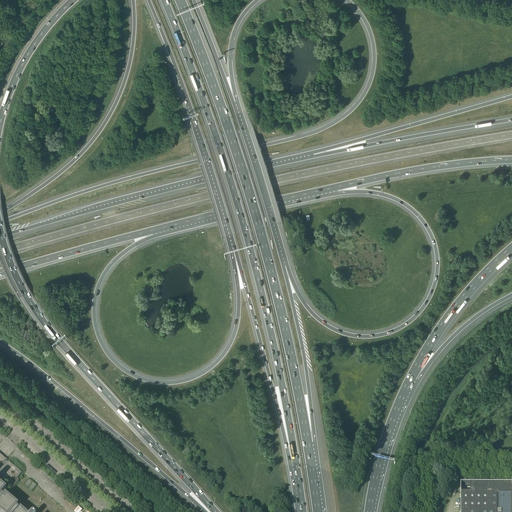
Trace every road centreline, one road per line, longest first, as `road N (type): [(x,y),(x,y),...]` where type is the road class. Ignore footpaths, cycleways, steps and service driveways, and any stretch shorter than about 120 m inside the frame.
road 1 (motorway): [(164,0),(245,231),(299,483)]
road 2 (motorway): [(347,0),(366,23),(374,54),(370,80),(349,112),(310,134),(115,182),(0,222)]
road 3 (motorway): [(307,442),(259,228),(179,0)]
road 4 (motorway): [(306,194),(385,195),(419,215),(437,255),(425,305),(381,335),(340,332),(304,304),(276,240)]
road 5 (motorway): [(230,234),(239,309),(233,338),(200,374),(156,383),(106,352),(95,295),(122,253),(171,226)]
road 6 (motorway): [(0,228),(17,279),(53,334),(215,511)]
road 7 (motorway): [(314,155),(0,237)]
road 8 (motorway): [(133,0),(130,60),(104,123),(56,175),(0,212)]
road 9 (motorway): [(0,342),(204,511)]
road 10 (motorway): [(230,234),(299,483)]
road 11 (motorway): [(148,0),(230,234)]
road 12 (motorway): [(306,194),(511,160)]
road 13 (motorway): [(511,96),(314,155)]
road 14 (motorway): [(307,442),(305,364),(276,240)]
road 15 (motorway): [(511,120),(314,155)]
road 16 (motorway): [(0,273),(171,226)]
road 17 (motorway): [(410,377),(456,306),(511,248)]
road 18 (motorway): [(72,0),(25,57),(0,125)]
road 19 (motorway): [(368,511),(410,377)]
road 20 (motorway): [(171,226),(306,194)]
road 21 (motorway): [(276,240),(236,114)]
road 22 (motorway): [(410,377),(511,294)]
road 23 (motorway): [(236,114),(230,51),(241,17),(257,0)]
road 24 (motorway): [(236,114),(193,0)]
